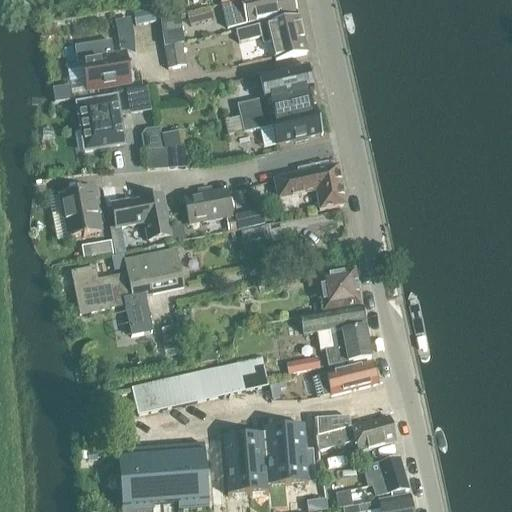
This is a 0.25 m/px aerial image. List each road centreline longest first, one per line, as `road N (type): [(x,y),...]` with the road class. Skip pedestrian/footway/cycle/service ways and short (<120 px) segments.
road 1 (residential): [(408,394),(355,405),(237,405),(138,429)]
road 2 (tertiary): [(408,394),(350,140)]
road 3 (residential): [(109,176),(181,184),(350,140)]
road 4 (tertiary): [(350,140),(319,0)]
road 5 (tertiary): [(435,511),(408,394)]
